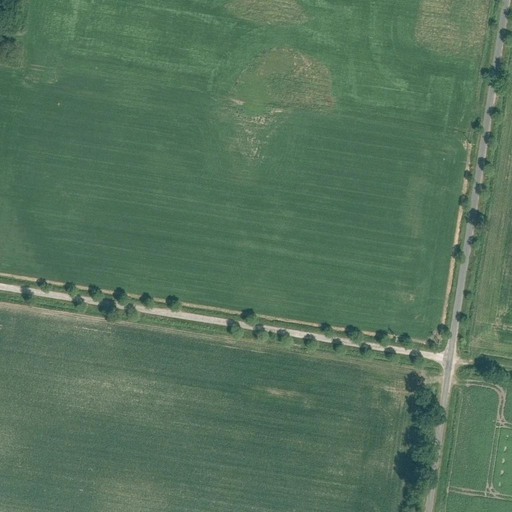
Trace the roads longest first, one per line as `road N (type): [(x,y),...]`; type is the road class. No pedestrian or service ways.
road 1 (track): [(511,369),(0,287)]
road 2 (residential): [(429,511),(507,0)]
